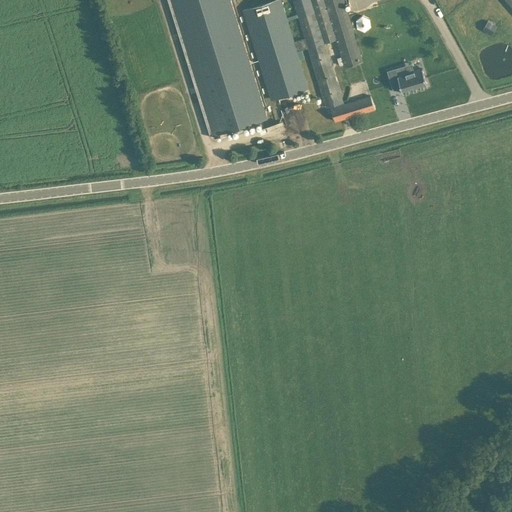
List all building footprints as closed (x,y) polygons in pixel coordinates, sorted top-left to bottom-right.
[(168,0),(210,134),(213,133),(213,135),(267,118),(266,113),(264,107),(262,101),(260,95),(261,95),(260,95),(258,89),(259,89),(258,89),(256,83),(257,83),(256,83),(255,78),(255,77),(254,77),(253,71),(251,66),(251,65),(249,60),(250,60),(249,59),(247,54),(248,53),(247,53),(245,48),(246,48),(246,47),(245,47),(244,42),(244,41),(243,41),(242,36),(242,35),(241,35),(240,30),(240,29),(238,24),(238,23),(236,18),(237,18),(236,17),(234,12),(235,12),(234,11),(232,6),(233,6),(233,5),(232,6),(231,0),(168,0)] [(293,0),(304,38),(294,41),(286,14),(248,26),(271,100),(279,97),(299,91),(309,88),(297,51),(307,48),(326,107),(330,106),(344,102),(338,85),(337,79),(333,67),(325,43),(336,39),(341,57),(343,64),(344,67),(363,62),(350,19),(344,0),(343,0),(293,0)] [(490,34),(495,24),(488,20),(483,30),(490,34)] [(387,72),(394,91),(402,88),(404,94),(428,85),(422,68),(398,77),(396,69),(387,72)] [(331,108),(335,121),(375,109),(371,95),(331,108)]
